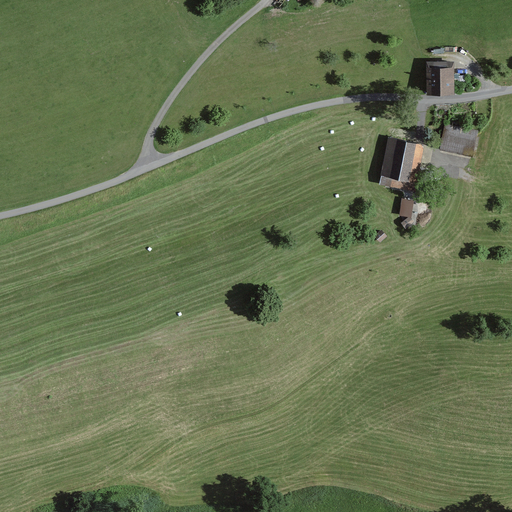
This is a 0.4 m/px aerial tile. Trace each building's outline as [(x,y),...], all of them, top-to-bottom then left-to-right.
[(456,61),(428,61),(428,94),(456,94),(456,61)] [(445,124),(440,149),(473,156),(478,131),(445,124)] [(425,145),(389,138),(379,184),(416,192),(425,145)] [(415,200),(402,198),(400,214),(412,216),(415,200)] [(410,216),(401,223),(406,228),(414,222),(410,216)] [(381,230),(374,236),(381,243),(388,236),(381,230)]
